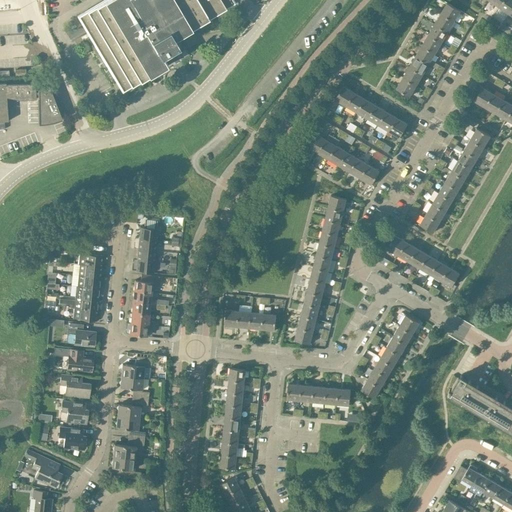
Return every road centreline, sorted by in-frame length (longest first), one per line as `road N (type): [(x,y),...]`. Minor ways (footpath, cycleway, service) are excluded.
road 1 (unclassified): [(194,349),(208,263),(238,195),(291,110),(396,0)]
road 2 (unclassified): [(0,192),(43,161),(169,119),(275,0)]
road 3 (residential): [(390,289),(359,270),(362,251),(483,41),(511,58)]
road 4 (residential): [(69,511),(70,497),(101,453),(113,342)]
road 5 (unclassified): [(186,511),(194,349)]
road 6 (unknown): [(88,145),(30,0)]
road 7 (residential): [(276,358),(341,364),(390,289)]
road 8 (residential): [(507,361),(390,289)]
road 9 (residential): [(418,511),(462,443),(511,468)]
